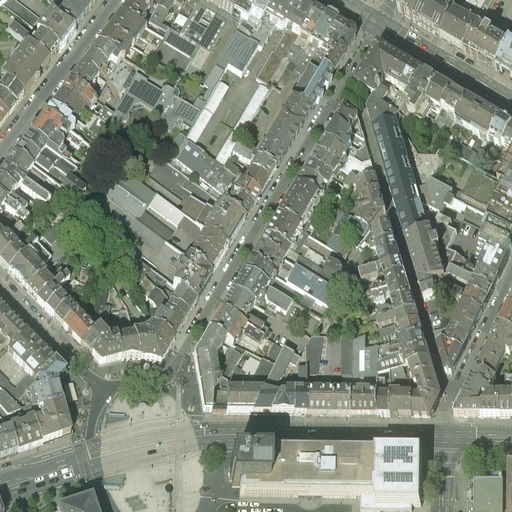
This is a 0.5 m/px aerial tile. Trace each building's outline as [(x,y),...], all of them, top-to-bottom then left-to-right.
[(38,22),(10,0),(0,9),(31,31),(38,22)] [(10,0),(0,0),(0,8),(0,9),(10,0)] [(61,1),(60,0),(44,0),(50,8),(61,1)] [(76,0),(67,12),(64,10),(57,20),(74,32),(98,0),(76,0)] [(133,0),(121,17),(138,28),(145,18),(142,16),(152,3),(148,0),(133,0)] [(183,6),(172,0),(162,0),(147,26),(166,37),(168,33),(160,28),(173,6),(180,10),(183,6)] [(168,33),(166,37),(163,42),(192,60),(176,85),(191,95),(198,84),(199,82),(195,80),(232,17),(242,0),(199,0),(194,9),(179,36),(169,31),(168,33)] [(186,0),(185,4),(194,9),(199,0),(186,0)] [(244,25),(236,38),(249,44),(277,0),(242,0),(232,17),(241,23),(244,25)] [(283,30),(286,31),(302,3),(300,2),(296,0),(277,0),(249,44),(258,49),(261,52),(277,27),(283,30)] [(410,21),(413,23),(424,5),(428,8),(433,0),(406,0),(402,8),(401,7),(400,9),(401,10),(400,11),(399,14),(401,15),(402,16),(402,17),(404,18),(405,18),(408,20),(407,20),(410,22),(410,21)] [(433,0),(428,8),(424,5),(413,23),(441,39),(455,15),(456,13),(450,10),(455,0),(433,0)] [(456,13),(455,15),(478,29),(494,0),(463,0),(456,13)] [(314,10),(302,3),(286,31),(261,76),(272,81),(283,64),(298,38),(314,10)] [(309,45),(314,37),(326,17),(314,10),(298,38),(309,45)] [(455,15),(441,39),(464,53),(478,29),(455,15)] [(74,32),(57,20),(51,16),(36,35),(39,38),(59,52),(74,32)] [(107,34),(132,47),(138,39),(147,44),(141,54),(147,59),(159,40),(140,30),(138,28),(121,17),(107,34)] [(337,24),(326,17),(314,37),(325,43),(328,38),(337,24)] [(339,52),(345,56),(355,40),(354,33),(337,24),(328,38),(338,44),(332,53),(336,56),(339,52)] [(12,28),(7,34),(26,48),(48,65),(59,52),(39,38),(34,44),(12,28)] [(496,72),(510,48),(509,48),(500,43),(492,38),(492,37),(490,36),(491,35),(487,33),(487,34),(478,29),(464,53),(487,66),(496,72)] [(132,47),(107,34),(98,46),(119,60),(123,62),(132,47)] [(214,71),(203,87),(212,93),(217,85),(218,84),(224,76),(228,70),(241,78),(258,49),(249,44),(236,38),(214,71)] [(98,46),(90,57),(106,70),(111,74),(119,60),(98,46)] [(510,48),(496,72),(511,81),(511,47),(510,47),(509,48),(510,48)] [(2,84),(22,99),(48,65),(26,48),(0,83),(2,84)] [(376,99),(398,60),(391,56),(378,49),(369,65),(356,87),(376,99)] [(336,56),(332,53),(330,56),(321,71),(332,77),(345,56),(339,52),(336,56)] [(90,57),(82,68),(98,80),(106,70),(90,57)] [(368,112),(373,130),(394,124),(400,114),(406,104),(423,75),(412,68),(398,60),(376,99),(368,112)] [(283,64),(272,81),(285,88),(296,70),(283,64)] [(82,68),(69,85),(86,97),(98,80),(82,68)] [(332,77),(321,71),(300,106),(311,112),(332,77)] [(408,114),(417,119),(438,84),(423,75),(406,104),(411,107),(408,111),(408,114)] [(103,132),(112,140),(121,124),(122,125),(125,125),(129,119),(128,116),(133,109),(140,106),(158,118),(170,98),(173,93),(168,91),(166,90),(164,90),(162,91),(160,94),(145,85),(146,84),(135,77),(113,117),(106,127),(103,132)] [(0,98),(15,110),(22,99),(2,84),(0,85),(0,98)] [(453,93),(438,84),(417,119),(415,122),(416,123),(417,122),(423,124),(422,125),(431,130),(432,129),(436,122),(427,117),(432,110),(440,115),(443,110),(453,93)] [(69,85),(62,95),(106,127),(113,117),(86,97),(69,85)] [(186,141),(195,146),(228,90),(219,85),(186,141)] [(242,137),(268,92),(259,88),(233,131),(242,137)] [(469,102),(453,93),(443,110),(449,114),(459,120),(469,102)] [(103,132),(106,127),(62,95),(51,109),(70,124),(95,142),(103,132)] [(0,114),(7,120),(15,110),(0,98),(0,114)] [(158,118),(156,122),(161,125),(168,129),(167,131),(170,133),(178,119),(191,127),(199,114),(170,98),(158,118)] [(254,160),(274,174),(311,112),(300,106),(290,101),(268,137),(270,139),(263,150),(261,149),(254,160)] [(459,120),(456,125),(469,132),(489,144),(492,139),(502,122),(469,102),(459,120)] [(45,118),(70,137),(74,132),(71,130),(68,131),(66,129),(70,124),(51,109),(45,118)] [(333,124),(350,135),(358,122),(357,119),(342,109),(333,124)] [(400,114),(394,124),(396,123),(430,234),(431,234),(433,233),(436,227),(448,233),(452,226),(440,219),(447,207),(451,209),(454,203),(449,200),(453,194),(431,182),(444,160),(436,157),(436,158),(419,157),(406,137),(412,126),(401,119),(400,114)] [(459,120),(449,114),(445,121),(439,117),(436,122),(432,129),(447,139),(456,125),(459,120)] [(45,118),(37,128),(56,142),(59,138),(78,151),(81,146),(70,137),(45,118)] [(365,144),(358,122),(350,135),(352,136),(365,144)] [(495,149),(499,151),(502,146),(511,128),(511,127),(502,122),(492,139),(498,143),(495,149)] [(373,130),(406,241),(430,234),(396,123),(394,124),(373,130)] [(350,135),(333,124),(322,142),(346,156),(350,149),(351,147),(347,144),(349,141),(352,136),(350,135)] [(168,129),(161,125),(160,128),(160,131),(165,134),(167,131),(168,129)] [(469,132),(456,125),(447,139),(436,157),(444,160),(448,153),(475,168),(481,158),(461,146),(469,132)] [(61,145),(56,142),(37,128),(29,138),(46,151),(75,172),(78,167),(62,154),(63,151),(62,148),(61,145)] [(511,151),(511,128),(502,146),(511,151)] [(240,140),(231,135),(214,163),(223,168),(240,140)] [(352,136),(349,141),(358,147),(359,145),(361,146),(365,145),(365,144),(352,136)] [(29,138),(22,147),(52,170),(57,164),(43,154),(46,151),(29,138)] [(183,141),(179,138),(170,152),(179,159),(189,145),(183,141)] [(346,156),(322,142),(314,156),(338,170),(346,156)] [(189,145),(179,159),(176,163),(208,188),(213,181),(217,176),(198,161),(203,154),(193,147),(189,145)] [(22,147),(15,157),(31,170),(34,166),(57,182),(59,181),(64,185),(60,191),(77,203),(84,194),(52,170),(22,147)] [(371,162),(366,147),(358,154),(350,149),(346,156),(362,165),(371,162)] [(254,160),(236,150),(232,157),(243,164),(244,163),(252,168),(250,171),(246,168),(245,171),(250,174),(268,184),(274,174),(254,160)] [(338,170),(314,156),(307,167),(331,181),(338,170)] [(371,162),(362,165),(346,156),(338,170),(351,178),(357,181),(355,185),(375,178),(371,162)] [(22,184),(32,171),(31,170),(15,157),(4,171),(22,184)] [(511,161),(498,188),(474,176),(462,199),(491,214),(487,222),(490,223),(511,234),(511,161)] [(234,180),(259,198),(268,184),(250,174),(245,181),(236,176),(236,173),(226,166),(223,172),(234,180)] [(331,181),(307,167),(302,176),(322,189),(345,202),(350,193),(345,189),(341,194),(329,186),(331,181)] [(4,171),(0,176),(0,182),(15,194),(19,189),(21,190),(21,192),(44,209),(48,203),(22,184),(4,171)] [(155,200),(142,190),(122,175),(103,200),(98,196),(88,211),(98,218),(108,205),(136,225),(143,218),(149,209),(155,200)] [(322,189),(302,176),(295,188),(319,202),(322,197),(319,195),(322,189)] [(355,185),(357,181),(351,178),(345,189),(350,193),(355,185)] [(375,178),(355,185),(358,197),(379,191),(375,178)] [(155,200),(173,213),(180,204),(148,180),(142,190),(155,200)] [(236,186),(230,194),(252,211),(259,198),(234,180),(233,182),(236,186)] [(230,194),(213,181),(208,188),(226,202),(224,204),(220,200),(217,204),(220,207),(226,211),(244,223),(252,211),(230,194)] [(0,199),(22,215),(25,210),(11,200),(15,194),(0,182),(0,199)] [(319,202),(295,188),(276,219),(300,233),(319,202)] [(386,214),(379,191),(358,197),(361,207),(358,208),(360,217),(355,223),(371,233),(384,215),(386,214)] [(0,214),(4,211),(22,224),(27,219),(22,215),(0,199),(0,214)] [(149,209),(176,229),(183,220),(179,217),(173,213),(155,200),(149,209)] [(183,220),(203,235),(214,215),(189,201),(179,217),(183,220)] [(86,213),(78,205),(42,241),(50,249),(86,213)] [(98,218),(89,231),(99,238),(111,222),(158,255),(165,247),(136,226),(108,205),(98,218)] [(203,235),(229,252),(244,223),(226,211),(220,207),(214,215),(203,235)] [(339,225),(343,216),(336,212),(331,220),(339,225)] [(371,233),(355,223),(343,216),(339,225),(332,236),(345,243),(350,234),(361,240),(364,241),(371,233)] [(136,226),(165,247),(171,237),(143,218),(136,226)] [(289,253),(300,233),(276,219),(265,238),(289,253)] [(315,221),(311,229),(318,236),(325,229),(315,221)] [(485,234),(463,223),(456,237),(448,255),(457,259),(466,264),(479,270),(482,264),(475,261),(482,245),(480,244),(485,234)] [(480,271),(498,280),(508,261),(511,252),(511,248),(511,247),(510,247),(511,243),(511,234),(490,223),(485,234),(480,244),(482,245),(475,261),(482,264),(479,270),(480,271)] [(384,226),(365,251),(395,242),(390,225),(384,226)] [(443,256),(444,257),(447,258),(455,263),(457,259),(448,255),(456,237),(448,233),(436,227),(433,233),(431,234),(431,235),(441,240),(445,252),(443,256)] [(0,245),(0,264),(15,250),(11,245),(23,232),(18,228),(5,240),(3,242),(0,245)] [(308,238),(300,233),(289,253),(297,258),(308,238)] [(431,235),(431,234),(430,234),(406,241),(409,253),(420,288),(444,281),(442,270),(431,235)] [(188,262),(211,279),(229,252),(203,235),(188,262)] [(345,243),(332,236),(325,248),(346,261),(354,248),(345,243)] [(283,263),(289,253),(265,238),(259,248),(283,263)] [(0,267),(8,275),(36,247),(37,246),(32,241),(21,252),(22,253),(20,254),(15,250),(0,264),(0,267)] [(378,259),(398,253),(395,242),(365,251),(367,256),(376,254),(378,259)] [(26,294),(43,278),(48,273),(43,268),(50,261),(36,247),(8,275),(26,294)] [(283,263),(259,248),(249,264),(274,278),(283,263)] [(137,265),(139,266),(143,260),(128,250),(124,256),(137,265)] [(308,251),(302,260),(317,269),(322,260),(308,251)] [(348,277),(351,279),(359,276),(364,274),(363,269),(369,267),(367,256),(365,251),(353,266),(348,277)] [(364,274),(401,264),(398,253),(378,259),(379,265),(369,267),(363,269),(364,274)] [(302,260),(299,258),(293,267),(295,269),(325,287),(330,277),(322,272),(317,269),(302,260)] [(447,258),(442,270),(444,281),(445,281),(446,282),(448,278),(452,270),(455,263),(447,258)] [(466,264),(457,259),(455,263),(452,270),(463,276),(467,269),(464,267),(466,264)] [(178,294),(195,305),(211,279),(188,262),(185,261),(181,268),(173,281),(176,283),(172,289),(178,294)] [(274,278),(249,264),(243,275),(267,290),(274,278)] [(276,279),(286,284),(293,269),(284,264),(276,279)] [(342,273),(327,264),(322,272),(330,277),(337,282),(340,278),(342,273)] [(364,274),(359,276),(361,284),(379,279),(384,282),(404,276),(401,264),(364,274)] [(121,291),(133,299),(138,291),(143,282),(149,273),(139,266),(137,265),(121,291)] [(338,294),(325,287),(295,269),(285,286),(304,297),(315,304),(328,311),(336,296),(338,294)] [(475,273),(467,269),(463,276),(475,282),(477,278),(473,276),(475,273)] [(463,276),(452,270),(448,278),(468,288),(469,285),(472,287),(475,282),(463,276)] [(475,282),(493,291),(498,280),(480,271),(477,278),(475,282)] [(43,278),(26,294),(36,304),(64,277),(59,273),(48,284),(43,278)] [(165,284),(149,273),(143,282),(157,296),(161,290),(165,284)] [(267,290),(243,275),(231,294),(253,308),(254,308),(260,298),(262,298),(267,290)] [(36,304),(44,312),(59,299),(56,295),(69,280),(65,276),(64,277),(36,304)] [(359,276),(351,279),(348,277),(338,294),(336,296),(362,289),(361,284),(359,276)] [(372,298),(408,288),(404,276),(384,282),(386,290),(384,291),(380,289),(373,291),(371,294),(372,298)] [(444,281),(420,288),(424,302),(441,297),(441,294),(444,281)] [(455,286),(446,282),(445,281),(444,281),(441,294),(450,298),(455,286)] [(44,312),(53,320),(68,306),(73,291),(76,284),(73,282),(59,299),(44,312)] [(153,329),(174,341),(188,317),(170,307),(157,296),(143,282),(138,291),(160,316),(153,329)] [(469,293),(488,302),(493,291),(475,282),(472,287),(469,293)] [(392,306),(411,300),(408,288),(372,298),(373,303),(377,305),(385,303),(386,299),(390,298),(392,306)] [(267,290),(262,298),(265,299),(266,305),(285,316),(292,304),(267,290)] [(62,329),(76,316),(84,294),(73,291),(68,306),(53,320),(62,329)] [(464,296),(456,292),(453,299),(464,304),(464,305),(466,300),(463,298),(464,296)] [(101,329),(104,311),(107,294),(97,293),(93,316),(96,320),(95,325),(90,330),(95,334),(101,329)] [(464,305),(482,313),(488,302),(469,293),(466,300),(464,305)] [(178,294),(170,307),(188,317),(195,305),(178,294)] [(253,308),(231,294),(220,314),(263,340),(266,342),(270,335),(249,322),(248,322),(247,323),(245,322),(253,308)] [(315,304),(304,297),(298,308),(309,315),(315,304)] [(380,323),(415,313),(411,300),(392,306),(393,313),(391,314),(389,312),(380,314),(378,317),(380,323)] [(450,332),(468,342),(482,313),(464,305),(464,304),(450,332)] [(0,329),(11,318),(0,307),(0,329)] [(511,310),(508,308),(498,328),(511,333),(511,310)] [(101,329),(107,343),(107,342),(108,317),(109,312),(104,311),(101,329)] [(398,329),(419,324),(415,313),(380,323),(377,323),(379,331),(393,327),(395,325),(396,324),(398,329)] [(263,340),(220,314),(208,333),(225,344),(232,348),(240,335),(244,337),(242,340),(258,349),(263,340)] [(62,329),(80,348),(95,334),(90,330),(76,316),(62,329)] [(27,334),(11,318),(0,329),(0,340),(1,341),(0,341),(0,352),(5,347),(10,351),(27,334)] [(402,342),(422,336),(419,324),(398,329),(379,335),(381,343),(400,337),(402,342)] [(155,364),(160,365),(174,341),(153,329),(151,327),(145,332),(141,334),(133,334),(133,337),(140,361),(146,362),(155,364)] [(511,333),(498,328),(490,345),(506,354),(510,356),(511,351),(511,333)] [(95,334),(80,348),(92,359),(107,343),(101,329),(95,334)] [(433,333),(437,347),(444,344),(446,342),(445,341),(444,337),(443,331),(433,333)] [(468,342),(450,332),(446,342),(444,344),(463,353),(468,342)] [(193,358),(214,361),(225,344),(208,333),(193,358)] [(36,383),(55,363),(27,334),(10,351),(7,355),(28,376),(36,383)] [(377,349),(377,362),(426,348),(422,336),(402,342),(377,349)] [(117,341),(122,363),(128,362),(140,361),(133,337),(117,341)] [(305,370),(305,377),(316,377),(321,340),(311,339),(310,341),(305,349),(305,370)] [(353,343),(352,392),(352,394),(365,394),(365,381),(377,381),(377,376),(377,362),(377,349),(366,352),(366,339),(353,343)] [(342,340),(342,392),(352,392),(353,343),(353,340),(342,340)] [(107,343),(92,359),(101,369),(111,366),(122,363),(117,341),(107,342),(107,343)] [(444,344),(437,347),(445,375),(451,376),(463,353),(444,344)] [(506,354),(490,345),(482,361),(498,369),(506,354)] [(265,363),(274,368),(282,351),(273,346),(265,363)] [(429,360),(426,348),(377,362),(377,376),(390,372),(403,368),(409,366),(429,360)] [(225,375),(221,382),(226,385),(226,381),(235,369),(245,354),(235,349),(221,373),(225,375)] [(262,394),(252,415),(270,415),(282,393),(284,389),(279,388),(274,397),(272,396),(278,383),(280,382),(288,365),(295,368),(299,361),(282,351),(274,368),(262,394)] [(214,361),(193,358),(198,386),(202,415),(211,415),(212,400),(221,382),(218,382),(214,361)] [(412,397),(412,418),(430,418),(440,398),(429,360),(409,366),(415,386),(417,386),(419,395),(418,397),(412,397)] [(238,376),(252,382),(260,366),(252,361),(246,363),(240,373),(238,376)] [(498,369),(482,361),(477,372),(493,380),(498,369)] [(262,394),(274,368),(265,363),(262,362),(260,366),(252,382),(252,394),(262,394)] [(28,395),(58,387),(57,384),(67,374),(62,369),(55,363),(36,383),(25,393),(28,395)] [(240,373),(235,369),(226,381),(226,385),(226,393),(233,393),(233,383),(238,376),(240,373)] [(293,393),(293,416),(305,417),(305,391),(305,377),(305,370),(298,369),(298,388),(300,388),(300,393),(293,393)] [(493,380),(477,372),(471,383),(491,393),(496,382),(493,380)] [(0,373),(0,389),(3,392),(15,403),(25,393),(36,383),(28,376),(19,386),(16,389),(12,387),(9,384),(9,382),(0,373)] [(252,394),(252,382),(238,376),(233,383),(233,393),(252,394)] [(511,381),(506,382),(506,397),(500,398),(499,419),(511,419),(511,381)] [(212,400),(211,415),(226,415),(226,393),(226,385),(221,382),(212,400)] [(502,385),(496,382),(491,393),(489,397),(488,398),(488,401),(487,400),(485,405),(482,410),(481,410),(480,419),(499,419),(500,398),(501,387),(502,385)] [(377,395),(377,418),(390,418),(390,395),(390,383),(377,383),(377,395)] [(491,393),(471,383),(463,400),(478,407),(480,402),(482,398),(487,400),(488,401),(488,398),(489,397),(491,393)] [(58,387),(28,395),(30,405),(26,405),(26,409),(28,408),(31,415),(39,413),(64,406),(58,387)] [(342,392),(305,391),(305,417),(313,417),(339,417),(352,417),(352,394),(352,392),(342,392)] [(15,403),(3,392),(0,394),(0,406),(9,416),(20,411),(22,410),(15,403)] [(226,393),(226,415),(252,415),(262,394),(252,394),(233,393),(226,393)] [(282,393),(270,415),(293,416),(293,393),(282,393)] [(377,418),(377,395),(365,394),(352,394),(352,417),(377,418)] [(401,395),(390,395),(390,418),(401,418),(401,397),(401,395)] [(412,397),(401,397),(401,418),(412,418),(412,397)] [(478,407),(463,400),(455,415),(458,419),(480,419),(481,410),(476,410),(478,407)] [(34,423),(41,447),(72,437),(64,406),(39,413),(41,421),(34,423)] [(10,432),(18,455),(41,447),(34,423),(31,415),(28,408),(26,409),(22,410),(20,411),(22,417),(14,419),(17,427),(10,429),(10,432)] [(0,435),(0,460),(10,458),(18,455),(10,432),(0,435)] [(376,454),(241,452),(240,461),(232,460),(232,466),(230,466),(230,467),(230,482),(232,482),(232,487),(240,487),(240,496),(307,497),(360,498),(360,511),(373,511),(411,511),(411,507),(421,507),(421,454),(376,453),(376,454)] [(511,511),(511,472),(510,472),(509,511),(495,511),(496,506),(469,506),(469,511),(511,511)] [(95,511),(92,500),(56,511),(95,511)]
